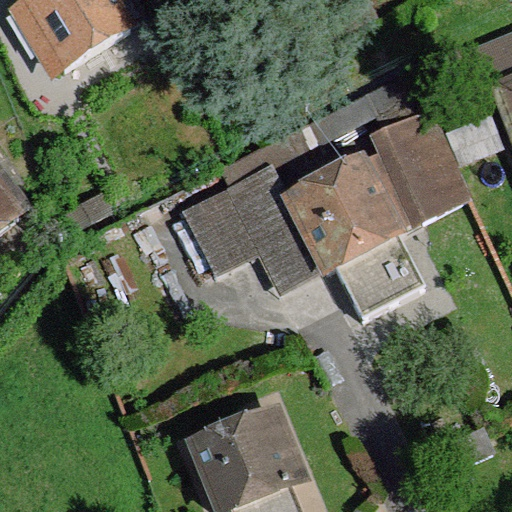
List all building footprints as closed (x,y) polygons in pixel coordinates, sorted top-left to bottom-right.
[(111,0),(47,0),(29,11),(66,71),(131,32),(111,0)] [(511,48),(484,60),(499,98),(511,92),(511,48)] [(231,191),(274,169),(422,92),(413,75),(236,167),(222,174),(231,191)] [(511,92),(499,98),(511,131),(511,92)] [(434,117),(386,138),(425,227),(472,203),(434,117)] [(490,118),(448,136),(461,168),(503,151),(490,118)] [(327,273),(293,207),(274,169),(231,191),(182,215),(214,279),(257,259),(277,299),(327,273)] [(427,295),(362,170),(293,207),(327,273),(329,278),(338,274),(365,326),(427,295)] [(0,174),(0,238),(20,222),(0,196),(0,187),(6,183),(0,174)] [(301,511),(266,423),(194,452),(219,511),(301,511)]
